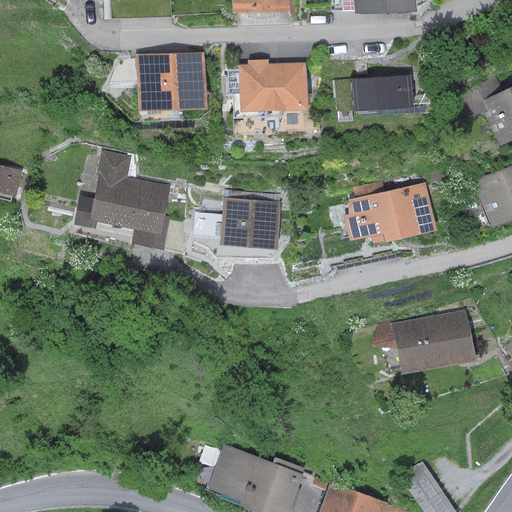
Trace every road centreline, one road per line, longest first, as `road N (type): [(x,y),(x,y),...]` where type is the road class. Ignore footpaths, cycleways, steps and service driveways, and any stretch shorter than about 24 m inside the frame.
road 1 (residential): [(490,0),(408,29),(119,38),(90,31),(69,6)]
road 2 (residential): [(511,244),(299,295)]
road 3 (secondary): [(0,502),(107,489),(199,511)]
